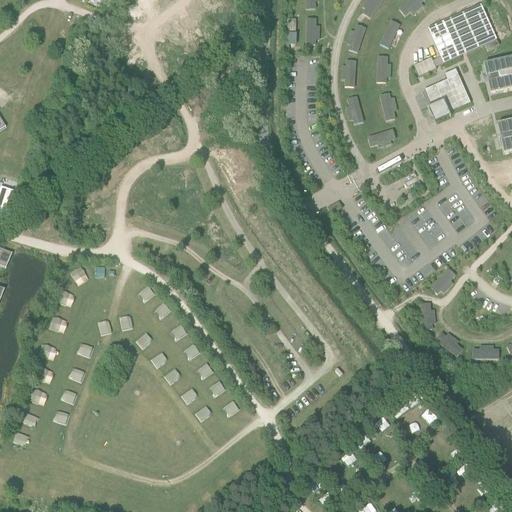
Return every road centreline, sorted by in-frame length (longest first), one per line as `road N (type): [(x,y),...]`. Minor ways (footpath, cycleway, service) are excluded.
road 1 (track): [(511,489),(321,238)]
road 2 (unclassified): [(321,238),(271,165),(262,130),(264,0)]
